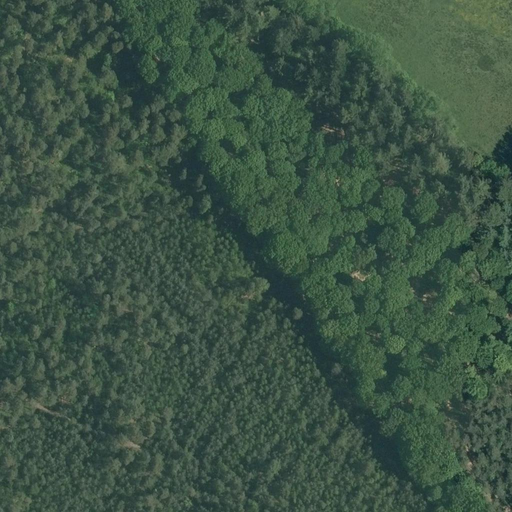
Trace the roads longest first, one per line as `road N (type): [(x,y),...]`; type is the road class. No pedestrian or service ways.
road 1 (track): [(455,511),(123,0)]
road 2 (track): [(128,511),(154,452),(0,383)]
